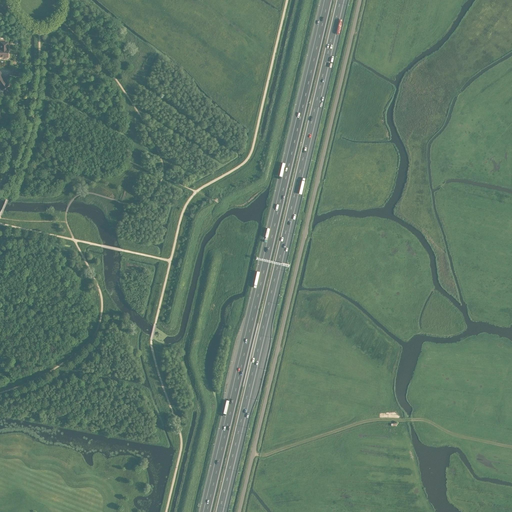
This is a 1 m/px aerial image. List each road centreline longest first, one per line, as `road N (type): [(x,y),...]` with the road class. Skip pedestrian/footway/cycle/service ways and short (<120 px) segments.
road 1 (motorway): [(325,0),(203,511)]
road 2 (motorway): [(220,511),(341,0)]
road 3 (unclassified): [(238,511),(359,0)]
road 4 (track): [(252,452),(370,419),(426,420),(511,446)]
